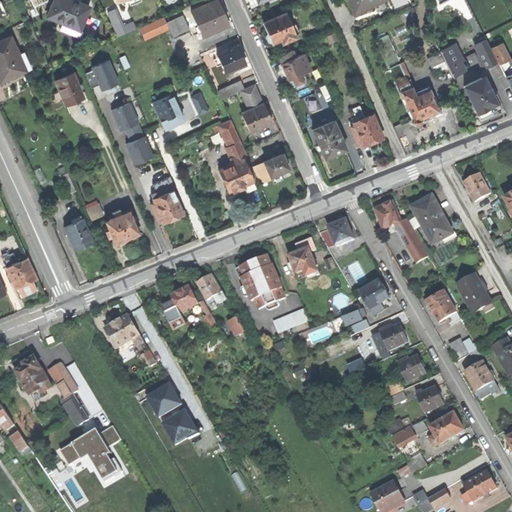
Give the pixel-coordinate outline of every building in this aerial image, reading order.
[(67,0),(55,0),(48,17),(80,31),(90,8),(80,3),(79,5),(72,2),(67,0)] [(346,0),(354,15),(369,8),(385,0),(346,0)] [(202,38),(228,27),(222,14),(216,1),(187,14),(192,25),(196,23),(202,38)] [(117,9),(108,12),(118,36),(135,28),(132,22),(124,25),(117,9)] [(286,14),(262,24),(265,32),(267,35),(265,38),(267,42),(271,42),(272,44),(280,41),(282,44),(296,38),(286,14)] [(166,24),(174,40),(189,34),(182,17),(166,24)] [(11,37),(0,41),(0,73),(3,81),(26,71),(19,55),(16,49),(11,37)] [(476,46),(479,54),(490,50),(486,41),(476,46)] [(491,48),(500,65),(506,62),(508,62),(499,44),(491,48)] [(439,52),(440,53),(444,62),(448,69),(458,65),(461,63),(453,45),(439,52)] [(221,65),(225,74),(245,66),(241,57),(237,46),(216,54),(218,58),(221,65)] [(278,56),(282,64),(295,58),(292,50),(278,56)] [(487,69),(497,65),(490,50),(479,54),(487,69)] [(427,59),(431,68),(444,62),(440,53),(427,59)] [(303,54),(295,58),(302,72),(310,69),(303,54)] [(483,71),(487,69),(479,54),(476,56),(483,71)] [(92,64),(99,88),(118,83),(110,58),(92,64)] [(215,68),(221,65),(218,58),(212,60),(215,68)] [(285,71),(289,80),(303,74),(302,72),(295,58),(282,64),(285,71)] [(431,68),(434,76),(448,69),(444,62),(431,68)] [(500,65),(506,78),(511,74),(511,67),(510,69),(506,62),(500,65)] [(389,69),(405,101),(414,97),(399,65),(389,69)] [(462,73),(458,65),(448,69),(452,78),(462,73)] [(55,82),(65,106),(80,100),(84,98),(78,86),(74,75),(73,74),(55,82)] [(221,99),(239,91),(244,89),(240,80),(217,90),(221,99)] [(483,82),(474,86),(476,91),(485,87),(483,82)] [(239,91),(245,103),(259,97),(254,84),(244,89),(239,91)] [(474,86),(465,90),(476,113),(481,116),(486,113),(486,109),(491,107),(495,104),(487,86),(485,87),(476,91),(474,86)] [(313,89),(319,102),(324,99),(319,87),(313,89)] [(411,123),(419,125),(420,122),(428,118),(438,114),(427,91),(414,97),(405,101),(413,118),(411,123)] [(200,92),(191,95),(198,112),(207,108),(200,92)] [(153,103),(165,129),(172,125),(181,121),(178,114),(180,113),(171,94),(153,103)] [(240,114),(249,133),(271,124),(265,111),(259,97),(245,103),(248,111),(240,114)] [(110,108),(119,130),(125,128),(130,140),(125,142),(133,163),(153,155),(130,99),(110,108)] [(351,121),(352,124),(364,119),(359,106),(352,110),(355,119),(351,121)] [(361,144),(363,148),(372,144),(382,139),(372,116),(364,119),(352,124),(354,128),(350,129),(357,146),(361,144)] [(219,129),(227,148),(240,142),(231,120),(212,128),(214,132),(219,129)] [(312,131),(324,160),(336,155),(345,151),(333,122),(312,131)] [(226,148),(231,162),(233,164),(243,160),(247,158),(240,142),(227,148),(226,148)] [(281,155),(262,163),(269,178),(270,178),(271,180),(273,185),(278,183),(282,181),(279,174),(288,171),(281,155)] [(247,158),(243,160),(252,181),(257,179),(252,167),(247,158)] [(243,185),(252,181),(243,160),(233,164),(231,162),(226,164),(227,167),(219,170),(226,186),(234,182),(238,190),(243,188),(244,187),(243,185)] [(262,163),(252,167),(257,179),(259,186),(271,180),(270,178),(269,178),(262,163)] [(155,172),(158,180),(169,175),(166,167),(155,172)] [(471,178),(464,182),(474,200),(490,192),(480,173),(471,178)] [(61,177),(68,195),(76,192),(68,174),(61,177)] [(256,189),(252,181),(243,185),(244,187),(243,188),(245,193),(250,191),(256,189)] [(173,219),(183,215),(172,191),(153,199),(155,203),(151,204),(156,217),(160,215),(163,223),(173,219)] [(413,207),(434,244),(453,233),(446,220),(444,221),(440,215),(442,213),(433,197),(422,203),(413,207)] [(376,208),(383,228),(395,224),(401,222),(393,202),(383,205),(376,208)] [(114,218),(106,221),(110,231),(113,238),(116,245),(117,244),(120,246),(125,243),(125,240),(131,238),(139,235),(129,212),(122,215),(114,218)] [(409,219),(401,222),(395,224),(418,262),(430,256),(409,219)] [(64,227),(74,251),(83,247),(93,243),(83,220),(82,220),(74,224),(64,227)] [(337,224),(329,227),(337,246),(355,239),(347,220),(337,224)] [(297,244),(299,249),(300,251),(310,248),(312,252),(317,250),(313,238),(297,244)] [(333,251),(337,260),(350,254),(347,247),(340,250),(338,248),(333,251)] [(295,251),(290,253),(297,273),(305,270),(307,276),(316,273),(317,275),(320,274),(312,252),(310,248),(300,251),(299,249),(295,251)] [(2,259),(6,268),(16,263),(12,254),(2,259)] [(255,262),(243,267),(247,276),(244,278),(254,301),(257,300),(261,310),(287,299),(283,288),(284,287),(274,264),(273,265),(269,256),(255,262)] [(12,281),(16,288),(17,288),(32,281),(35,279),(26,259),(16,263),(6,268),(9,273),(6,275),(9,282),(12,281)] [(457,284),(473,316),(495,305),(486,287),(479,273),(457,284)] [(205,279),(198,283),(208,300),(214,296),(224,291),(214,274),(205,279)] [(36,291),(32,281),(17,288),(21,298),(29,294),(36,291)] [(362,292),(372,310),(382,304),(392,299),(387,290),(381,281),(362,292)] [(181,291),(173,295),(176,302),(181,312),(183,311),(184,314),(190,312),(188,309),(199,304),(191,287),(181,291)] [(227,297),(224,291),(214,296),(218,302),(227,297)] [(434,312),(440,322),(457,313),(445,291),(428,300),(434,312)] [(183,315),(184,314),(183,311),(181,312),(176,302),(165,307),(175,330),(187,324),(183,315)] [(385,309),(382,304),(372,310),(375,315),(385,309)] [(294,313),(299,325),(305,323),(300,311),(294,313)] [(344,318),(347,325),(363,318),(361,311),(344,318)] [(205,318),(212,331),(219,327),(212,314),(205,318)] [(118,322),(106,329),(118,348),(132,340),(141,334),(129,315),(118,322)] [(230,321),(238,335),(246,330),(238,316),(230,321)] [(352,327),(355,334),(371,327),(368,320),(352,327)] [(309,331),(314,342),(332,334),(327,323),(309,331)] [(228,331),(224,324),(219,327),(223,333),(228,331)] [(383,334),(392,350),(410,341),(406,333),(402,324),(395,328),(389,331),(383,334)] [(151,351),(141,334),(132,340),(142,356),(151,351)] [(494,346),(511,377),(511,345),(508,338),(494,346)] [(451,344),(459,359),(470,353),(462,339),(451,344)] [(55,346),(59,352),(65,348),(62,342),(55,346)] [(472,355),(475,360),(487,353),(484,348),(472,355)] [(154,349),(151,351),(142,356),(149,368),(160,360),(154,349)] [(389,352),(378,357),(381,362),(391,357),(389,352)] [(400,365),(409,382),(428,373),(423,364),(419,355),(405,362),(400,365)] [(369,361),(371,366),(381,362),(378,357),(369,361)] [(16,369),(31,394),(40,389),(42,392),(45,390),(44,388),(51,384),(35,358),(25,364),(16,369)] [(348,368),(351,374),(365,368),(362,361),(348,368)] [(484,361),(467,371),(473,382),(478,390),(488,385),(495,380),(484,361)] [(62,365),(51,372),(67,398),(74,394),(78,391),(62,365)] [(365,371),(367,377),(379,372),(377,366),(365,371)] [(392,395),(406,389),(401,380),(388,386),(392,395)] [(170,382),(145,396),(158,418),(183,404),(170,382)] [(493,393),(488,385),(478,390),(483,399),(493,393)] [(416,395),(425,413),(444,403),(440,394),(436,386),(421,393),(416,395)] [(393,397),(396,404),(409,398),(406,392),(393,397)] [(89,418),(74,394),(67,398),(64,400),(79,424),(89,418)] [(0,428),(2,427),(10,422),(13,427),(16,425),(0,401),(0,428)] [(174,446),(200,432),(186,408),(161,422),(174,446)] [(440,442),(442,444),(466,431),(461,422),(456,413),(432,426),(437,435),(440,442)] [(5,432),(13,427),(10,422),(2,427),(5,432)] [(132,465),(107,422),(64,447),(75,465),(98,452),(113,476),(132,465)] [(417,436),(417,437),(429,431),(425,422),(413,427),(417,436)] [(410,440),(417,436),(413,427),(406,431),(410,440)] [(404,442),(410,440),(406,431),(400,434),(404,442)] [(15,436),(25,451),(30,447),(20,432),(15,436)] [(399,445),(404,442),(400,434),(394,436),(399,445)] [(434,445),(440,442),(437,435),(431,439),(434,445)] [(409,463),(414,472),(428,465),(423,456),(409,463)] [(473,500),(475,502),(499,489),(494,480),(490,472),(465,485),(470,493),(473,500)] [(373,493),(382,511),(400,511),(401,511),(398,505),(406,501),(401,491),(396,481),(373,493)] [(419,504),(429,498),(424,490),(415,496),(419,504)] [(436,496),(440,504),(451,499),(447,490),(436,496)] [(467,503),(473,500),(470,493),(463,497),(467,503)] [(435,507),(440,504),(436,496),(430,499),(435,507)]
